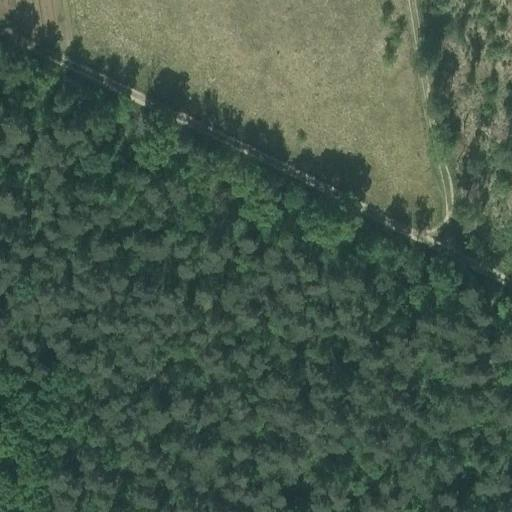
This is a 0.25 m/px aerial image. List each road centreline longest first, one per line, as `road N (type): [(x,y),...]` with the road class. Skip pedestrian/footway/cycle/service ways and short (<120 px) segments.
road 1 (track): [(511,287),(0,34)]
road 2 (track): [(459,261),(418,0)]
